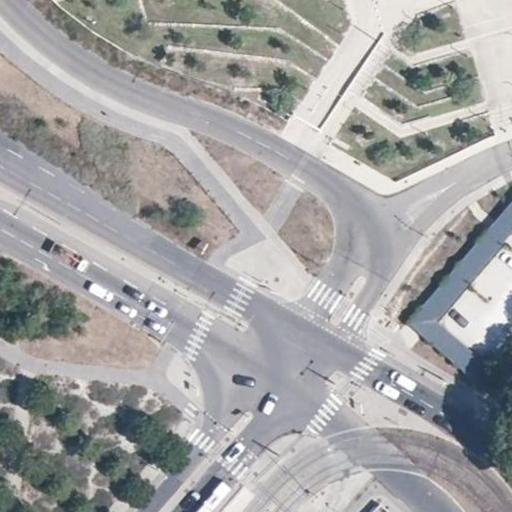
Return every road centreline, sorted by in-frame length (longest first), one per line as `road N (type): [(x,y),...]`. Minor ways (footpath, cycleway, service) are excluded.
road 1 (residential): [(9,0),(75,58),(145,95),(232,126),(345,191),(374,234)]
road 2 (secondary): [(301,329),(0,167)]
road 3 (secondary): [(0,223),(264,370)]
road 4 (tertiary): [(511,476),(469,425),(337,350)]
road 5 (secondary): [(264,370),(145,511)]
road 6 (tertiary): [(295,392),(434,511)]
road 7 (residential): [(374,234),(462,177),(511,157)]
road 8 (secondary): [(193,511),(295,392)]
road 9 (residential): [(337,350),(380,270),(374,234)]
